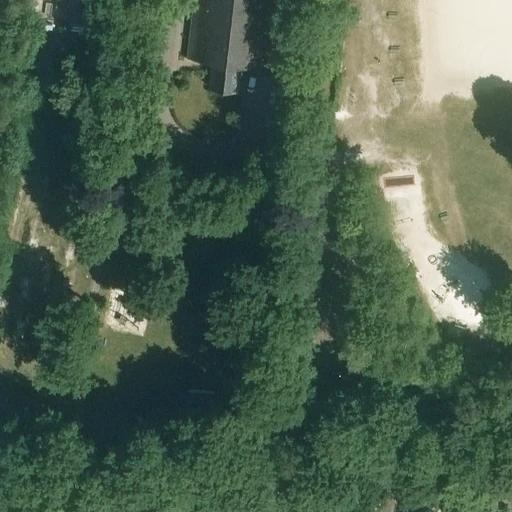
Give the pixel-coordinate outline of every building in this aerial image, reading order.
[(47,20),(47,0),(29,0),(29,19),(47,20)] [(195,0),(189,56),(197,57),(211,59),(208,87),(240,90),(243,63),(261,65),(269,66),(276,0),(195,0)] [(263,127),(280,129),(285,83),(268,81),(263,127)] [(189,388),(188,399),(214,401),(215,390),(189,388)] [(327,494),(327,481),(293,481),(293,494),(327,494)] [(377,490),(376,511),(398,511),(399,491),(377,490)] [(470,511),(461,493),(439,504),(443,511),(470,511)] [(225,511),(261,511),(261,501),(225,504),(225,511)]
